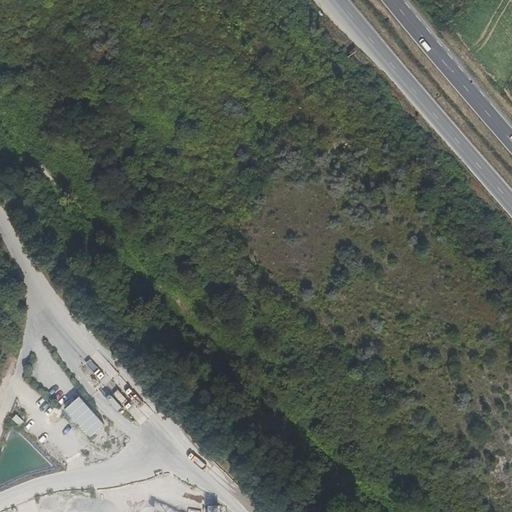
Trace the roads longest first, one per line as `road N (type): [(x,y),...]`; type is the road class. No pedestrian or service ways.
road 1 (primary): [(373,37),(511,203)]
road 2 (primary): [(511,142),(392,0)]
